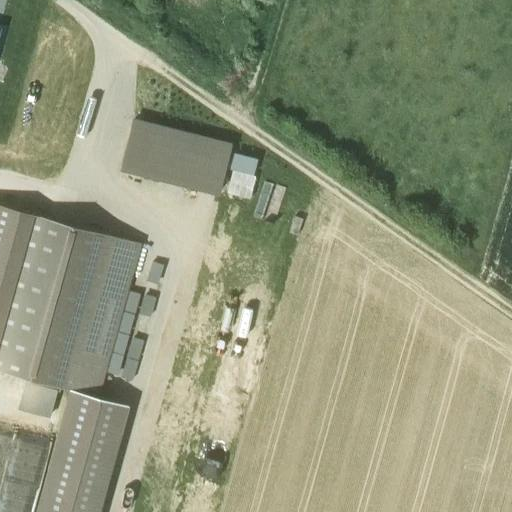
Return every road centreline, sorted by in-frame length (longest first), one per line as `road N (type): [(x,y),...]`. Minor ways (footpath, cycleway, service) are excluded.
road 1 (track): [(247,129),(511,314)]
road 2 (track): [(126,48),(83,216)]
road 3 (track): [(284,0),(247,129)]
